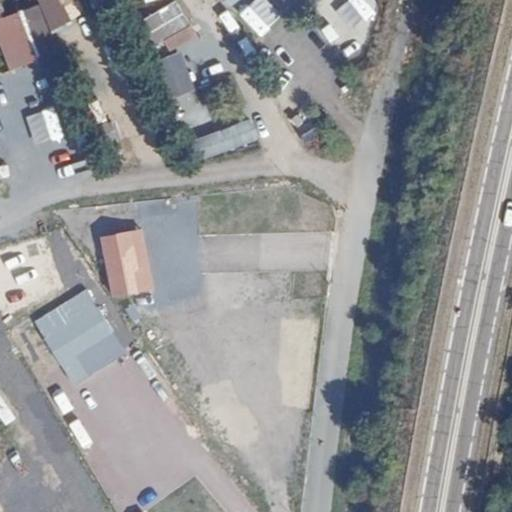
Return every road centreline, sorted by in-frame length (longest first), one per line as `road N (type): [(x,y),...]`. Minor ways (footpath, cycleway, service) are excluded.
road 1 (track): [(318,511),(363,188),(414,0)]
road 2 (secondary): [(511,103),(427,511)]
road 3 (track): [(363,188),(308,166),(23,195)]
road 4 (secondary): [(451,511),(511,207)]
road 5 (track): [(78,511),(0,398)]
